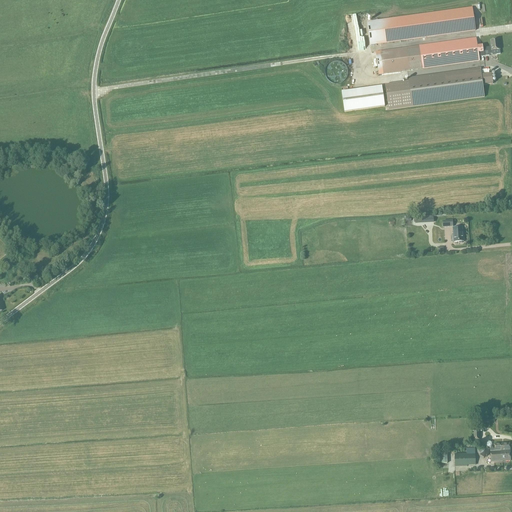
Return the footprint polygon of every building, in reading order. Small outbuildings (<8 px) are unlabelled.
[(472,8),(368,22),(368,27),(370,40),(371,45),(475,31),(472,8)] [(410,71),(423,69),(479,61),(478,53),(480,53),(481,57),(489,56),(489,54),(492,54),(492,55),(500,53),(500,50),(498,40),(490,41),(491,47),(483,48),(482,45),(477,46),(476,38),(439,43),(376,52),(379,75),(410,71)] [(331,83),(334,84),(338,84),(341,83),(343,82),(346,80),(347,77),(348,74),(348,71),(347,67),(345,65),(343,63),(340,61),(336,61),(333,61),(330,63),(328,65),(326,68),(325,71),(325,75),(326,78),(328,81),(331,83)] [(493,84),(492,74),(487,74),(487,71),(481,72),(481,68),(408,79),(408,81),(385,85),(389,111),(485,97),(483,85),(493,84)] [(381,86),(341,92),(344,112),(384,106),(381,86)] [(415,217),(416,224),(434,223),(433,216),(415,217)] [(462,232),(462,227),(453,228),(454,242),(459,242),(460,243),(462,243),(463,242),(464,241),(463,232),(462,232)] [(490,452),(510,451),(510,443),(494,444),(495,451),(490,451),(490,452)] [(480,450),(480,455),(484,458),(489,455),(489,450),(485,447),(480,450)] [(475,465),(475,448),(466,449),(466,454),(454,454),(455,467),(467,467),(467,466),(475,465)] [(511,461),(510,451),(490,452),(491,462),(511,461)] [(447,454),(438,454),(438,468),(441,468),(441,464),(447,464),(447,454)]
